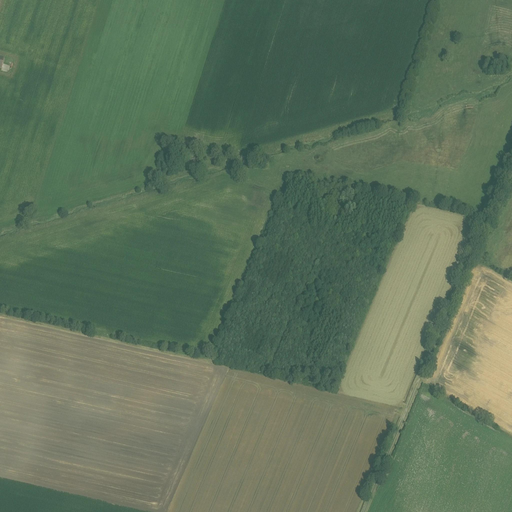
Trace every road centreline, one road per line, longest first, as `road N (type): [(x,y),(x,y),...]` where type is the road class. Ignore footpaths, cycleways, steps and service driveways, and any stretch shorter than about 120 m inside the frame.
road 1 (track): [(511,155),(363,511)]
road 2 (track): [(0,227),(228,158)]
road 3 (track): [(0,314),(202,359)]
